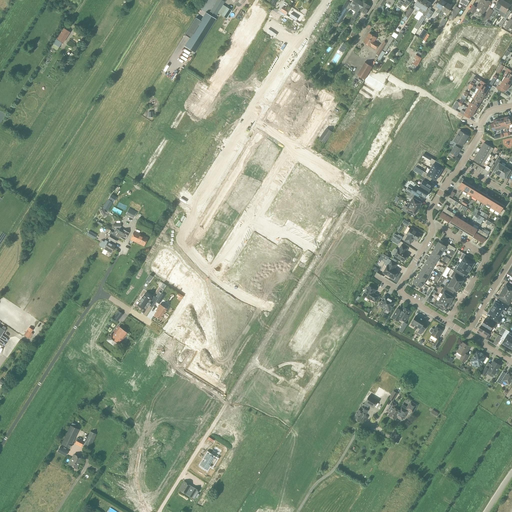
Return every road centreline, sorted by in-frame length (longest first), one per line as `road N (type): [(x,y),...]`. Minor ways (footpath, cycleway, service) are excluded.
road 1 (residential): [(358,275),(390,216),(295,148)]
road 2 (residential): [(372,335),(511,432)]
road 3 (track): [(0,498),(91,359)]
road 4 (residential): [(166,500),(110,464),(152,395)]
road 5 (residential): [(446,322),(486,256),(432,226)]
road 6 (residential): [(266,469),(245,448),(152,395)]
road 7 (residential): [(295,148),(328,98),(392,137)]
road 8 (residential): [(0,448),(65,343)]
road 9 (residential): [(65,343),(99,291),(148,322)]
road 10 (residential): [(254,217),(358,275)]
